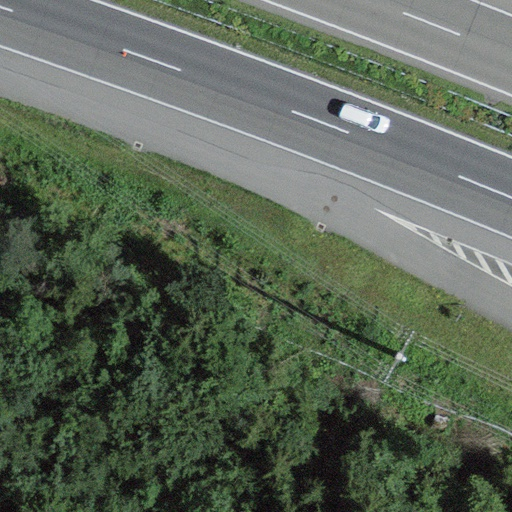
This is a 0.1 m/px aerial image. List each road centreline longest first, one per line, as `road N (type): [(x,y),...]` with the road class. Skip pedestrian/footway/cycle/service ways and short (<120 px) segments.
road 1 (motorway): [(0,6),(511,197)]
road 2 (motorway): [(511,56),(368,0)]
